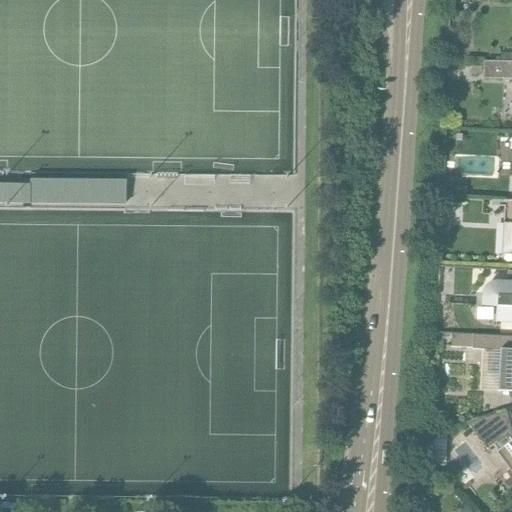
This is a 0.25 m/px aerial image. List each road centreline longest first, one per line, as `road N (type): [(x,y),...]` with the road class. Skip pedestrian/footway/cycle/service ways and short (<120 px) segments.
road 1 (secondary): [(388,301),(408,0)]
road 2 (secondary): [(388,301),(376,328),(353,511)]
road 3 (secondary): [(380,511),(394,331),(388,301)]
